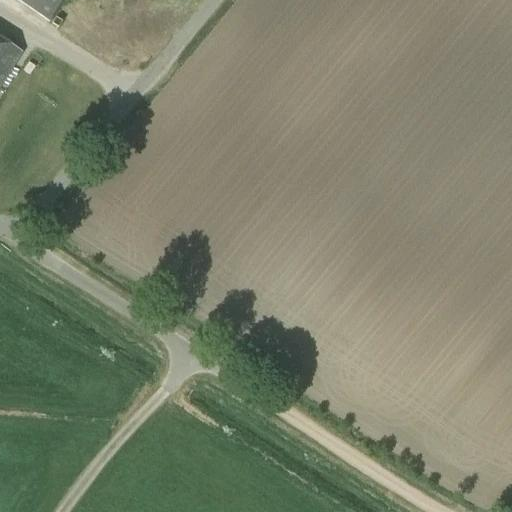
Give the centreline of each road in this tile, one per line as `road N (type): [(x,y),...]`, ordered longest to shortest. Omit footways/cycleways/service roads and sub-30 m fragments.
road 1 (unclassified): [(11,238),(211,0)]
road 2 (track): [(195,361),(430,511)]
road 3 (unclassified): [(140,327),(11,238)]
road 4 (unknown): [(129,98),(0,15)]
